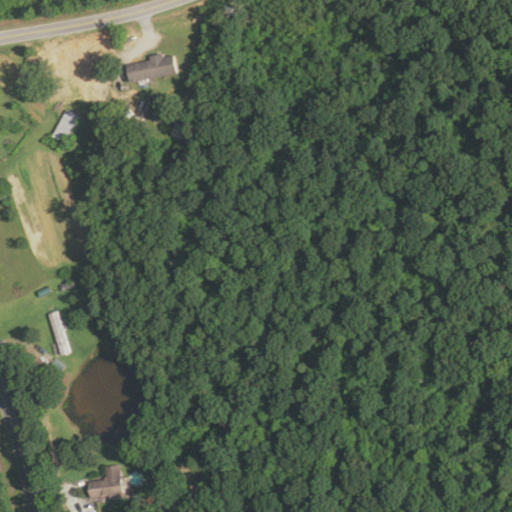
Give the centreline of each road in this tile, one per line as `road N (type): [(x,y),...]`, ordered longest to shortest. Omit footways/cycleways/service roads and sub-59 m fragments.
road 1 (tertiary): [(0,37),(169,0)]
road 2 (residential): [(33,511),(0,392)]
